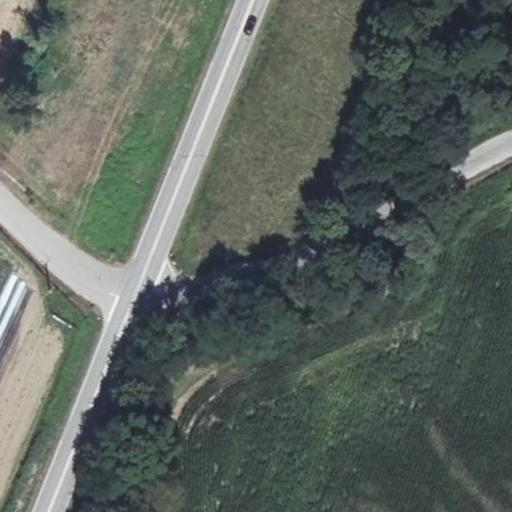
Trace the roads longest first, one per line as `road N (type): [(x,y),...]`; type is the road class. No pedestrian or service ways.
road 1 (unclassified): [(134,298),(261,276),(511,139)]
road 2 (secondary): [(134,298),(251,0)]
road 3 (secondary): [(47,511),(134,298)]
road 4 (unclassified): [(0,199),(75,269),(118,297),(134,298)]
